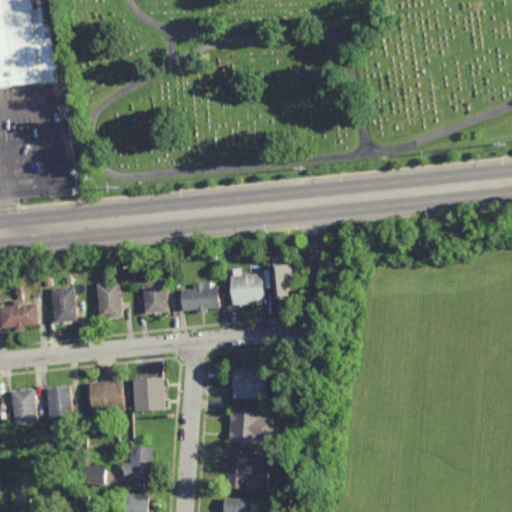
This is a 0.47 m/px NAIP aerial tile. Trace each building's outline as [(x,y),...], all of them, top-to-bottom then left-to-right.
[(31,0),(32,8),(42,7),(43,26),(52,26),(57,80),(12,84),(12,87),(0,88),(0,0),(31,0)] [(294,288),(288,289),(289,298),(274,300),(272,277),(271,277),(270,266),(292,264),(294,288)] [(234,305),(231,275),(263,272),(266,302),(234,305)] [(146,314),(143,278),(166,276),(169,312),(146,314)] [(102,318),(97,284),(120,281),(125,316),(102,318)] [(211,286),(218,286),(220,307),(206,309),(207,312),(198,313),(197,309),(184,311),(182,290),(195,288),(195,283),(211,281),(211,286)] [(55,322),(51,288),(75,285),(78,320),(55,322)] [(23,299),(24,305),(37,303),(39,323),(25,325),(25,329),(17,330),(16,326),(2,328),(0,306),(14,305),(13,300),(18,299),(17,292),(23,292),(23,299)] [(277,394),(267,394),(267,399),(234,399),(234,367),(267,368),(267,380),(277,380),(277,394)] [(137,412),(135,379),(165,377),(168,410),(137,412)] [(95,422),(92,383),(124,381),(127,411),(111,413),(112,421),(95,422)] [(49,389),(71,387),(75,420),(53,422),(49,389)] [(16,427),(13,391),(36,389),(39,425),(16,427)] [(273,440),(259,439),(258,445),(251,444),(251,448),(239,447),(240,444),(229,443),(231,411),(262,413),(261,417),(274,418),(273,440)] [(153,484),(130,482),(131,478),(123,477),(124,463),(132,464),(133,447),(155,448),(153,484)] [(268,493),(256,492),(257,477),(248,477),(247,490),(226,489),(227,470),(225,470),(226,456),(249,458),(248,458),(259,459),(259,465),(269,466),(268,493)] [(106,486),(85,484),(86,466),(108,468),(106,486)] [(18,482),(18,473),(28,473),(28,482),(18,482)] [(30,509),(16,508),(17,484),(31,484),(30,509)] [(126,511),(128,494),(150,496),(151,511),(126,511)] [(245,511),(224,511),(224,499),(246,499),(245,511)]
